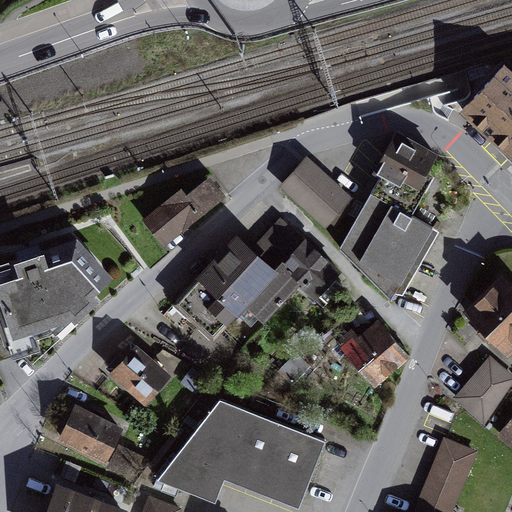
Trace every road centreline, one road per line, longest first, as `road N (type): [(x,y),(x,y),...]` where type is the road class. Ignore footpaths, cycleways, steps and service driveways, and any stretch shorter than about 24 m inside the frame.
road 1 (residential): [(0,427),(118,309),(296,152),(397,119),(423,121),(511,197)]
road 2 (residential): [(511,198),(480,228),(360,511)]
road 3 (primary): [(0,62),(173,0)]
